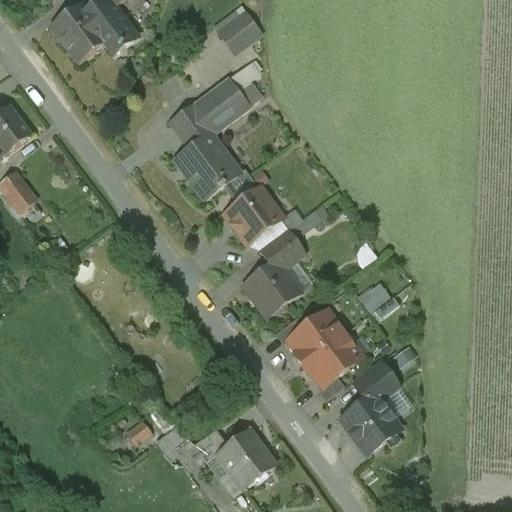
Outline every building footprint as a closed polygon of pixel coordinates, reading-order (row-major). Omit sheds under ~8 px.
[(129,0),(103,0),(109,8),(113,13),(114,12),(129,0)] [(109,8),(90,22),(101,38),(122,22),(114,12),(113,13),(109,8)] [(90,22),(80,9),(51,31),(78,67),(105,48),(107,46),(101,38),(90,22)] [(244,18),(219,37),(234,57),(259,38),(244,18)] [(137,42),(122,22),(101,38),(107,46),(105,48),(113,60),(137,42)] [(252,67),(241,75),(249,86),(260,78),(252,67)] [(249,86),(241,75),(228,84),(249,113),(262,103),(249,86)] [(228,84),(195,109),(216,137),(249,113),(228,84)] [(195,109),(169,128),(190,155),(211,139),(212,140),(216,137),(195,109)] [(0,118),(0,163),(30,140),(8,112),(0,118)] [(190,155),(175,165),(187,182),(189,181),(204,201),(203,203),(204,204),(219,193),(219,194),(223,191),(225,190),(224,189),(240,178),(212,140),(211,139),(190,155)] [(255,189),(244,174),(240,178),(224,189),(225,190),(223,191),(234,205),(238,206),(255,193),(255,189)] [(36,206),(14,177),(0,188),(0,190),(21,217),(36,206)] [(260,193),(227,217),(235,227),(231,230),(238,240),(239,239),(247,250),(280,225),(270,210),(272,209),(260,193)] [(288,235),(259,256),(270,271),(276,266),(283,276),(306,259),(288,235)] [(270,271),(245,289),(256,305),(254,306),(267,322),(274,317),(278,319),(286,314),(285,309),(300,298),(283,276),(276,266),(270,271)] [(360,300),(372,317),(393,302),(381,285),(360,300)] [(327,316),(287,345),(297,358),(294,360),(302,370),(344,338),(327,316)] [(344,338),(302,370),(310,380),(312,378),(323,392),(363,362),(344,338)] [(399,392),(379,365),(351,386),(366,405),(374,399),(379,406),(399,392)] [(361,406),(349,415),(351,417),(340,424),(367,460),(400,434),(379,406),(374,399),(366,405),(363,408),(361,406)] [(177,431),(158,407),(146,416),(165,440),(177,431)] [(142,427),(132,435),(140,445),(149,438),(142,427)] [(193,451),(177,431),(165,440),(181,460),(193,451)] [(216,434),(195,449),(204,461),(225,446),(216,434)] [(249,435),(217,459),(230,477),(243,495),(275,471),(274,470),(259,450),(260,450),(249,435)] [(181,460),(165,440),(155,448),(171,468),(176,463),(181,460)] [(204,461),(195,449),(194,450),(193,451),(181,460),(176,463),(189,479),(205,466),(206,467),(207,466),(204,461)] [(230,477),(219,485),(232,502),(243,495),(230,477)]
